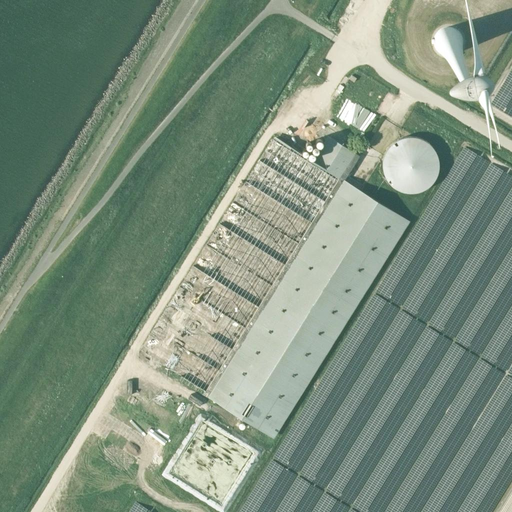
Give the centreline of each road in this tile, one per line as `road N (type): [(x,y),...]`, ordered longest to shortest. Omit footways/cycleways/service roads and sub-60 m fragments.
road 1 (unclassified): [(35,270),(274,2)]
road 2 (unclassified): [(35,270),(201,0)]
road 3 (unclassified): [(511,147),(274,2)]
